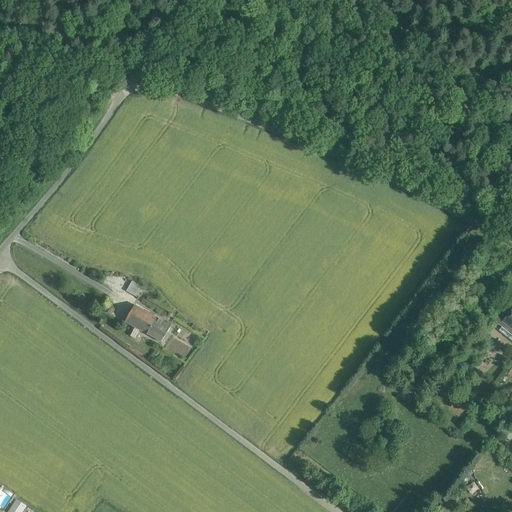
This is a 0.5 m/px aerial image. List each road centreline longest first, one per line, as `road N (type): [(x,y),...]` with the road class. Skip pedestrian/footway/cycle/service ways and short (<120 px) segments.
road 1 (track): [(341,511),(0,255)]
road 2 (track): [(141,70),(328,148),(511,239)]
road 3 (track): [(0,249),(124,88)]
road 4 (track): [(511,67),(354,0)]
road 5 (track): [(14,231),(125,298)]
